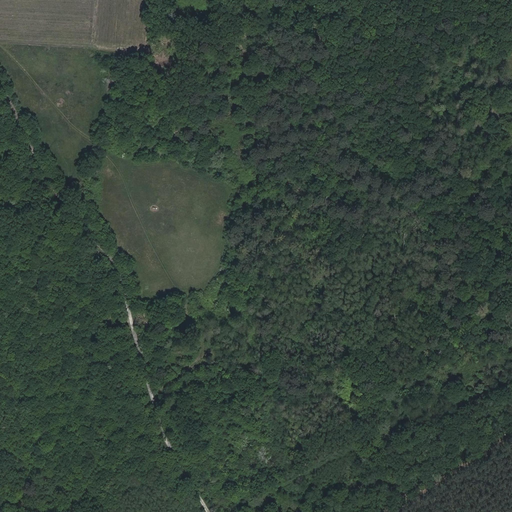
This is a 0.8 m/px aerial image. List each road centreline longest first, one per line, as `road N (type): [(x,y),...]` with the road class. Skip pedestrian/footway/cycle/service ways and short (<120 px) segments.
road 1 (track): [(0,83),(54,192),(116,253),(152,406),(211,511)]
road 2 (track): [(227,511),(511,371)]
